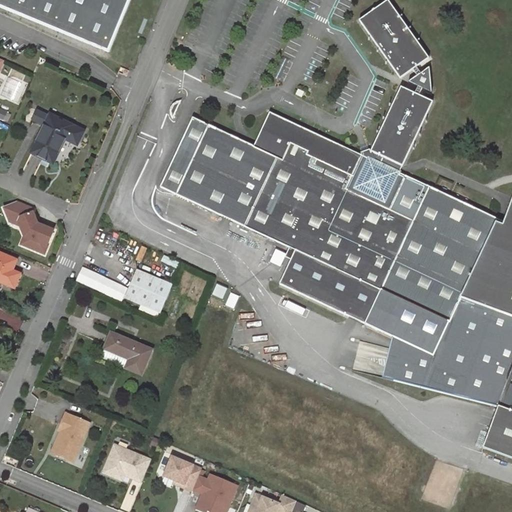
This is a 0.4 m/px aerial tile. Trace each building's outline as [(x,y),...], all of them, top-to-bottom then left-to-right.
[(0,0),(0,7),(107,52),(128,0),(0,0)] [(380,130),(412,145),(433,101),(419,95),(422,88),(431,93),(429,68),(421,73),(416,67),(429,58),(388,0),(387,0),(359,20),(400,79),(413,70),(417,76),(408,82),(417,86),(414,93),(400,86),(380,130)] [(173,119),(176,111),(181,102),(176,103),(174,104),(173,106),(171,109),(170,111),(170,115),(171,117),(173,119)] [(28,113),(18,108),(15,114),(32,122),(33,120),(34,118),(27,114),(28,113)] [(31,153),(41,158),(53,163),(65,139),(76,145),(83,132),(49,115),(49,117),(30,108),(28,113),(27,114),(34,118),(33,120),(45,125),(31,153)] [(254,146),(193,118),(160,187),(290,247),(286,257),(292,259),(280,284),(404,342),(393,380),(450,394),(511,224),(511,197),(503,221),(502,225),(495,222),(497,218),(399,173),(400,172),(399,171),(395,170),(374,160),(369,157),(368,157),(367,158),(270,113),(254,146)] [(370,151),(371,152),(376,154),(398,164),(402,166),(412,145),(380,130),(370,151)] [(511,190),(423,150),(412,145),(402,166),(399,171),(400,172),(399,173),(497,218),(503,221),(511,197),(511,190)] [(395,170),(398,164),(376,154),(374,160),(395,170)] [(49,256),(61,224),(11,204),(5,221),(26,229),(20,245),(49,256)] [(511,224),(450,394),(498,406),(482,447),(511,458),(511,224)] [(0,253),(0,282),(13,288),(19,274),(11,271),(15,260),(0,253)] [(170,285),(136,271),(125,297),(159,312),(170,285)] [(142,375),(152,350),(111,333),(104,349),(129,359),(125,368),(142,375)] [(90,424),(66,413),(59,431),(61,431),(64,433),(55,454),(74,462),(90,424)] [(64,433),(61,431),(52,453),(55,454),(64,433)] [(141,483),(151,461),(114,446),(103,473),(118,480),(121,474),(124,476),(141,483)] [(198,477),(201,470),(172,457),(164,476),(184,484),(182,487),(192,491),(193,490),(198,477)] [(207,480),(198,477),(193,490),(205,495),(203,499),(200,497),(195,509),(202,511),(220,511),(221,511),(223,511),(226,511),(237,486),(210,475),(207,480)] [(291,511),(296,501),(282,495),(279,504),(256,494),(251,507),(257,510),(255,511),(291,511)]
